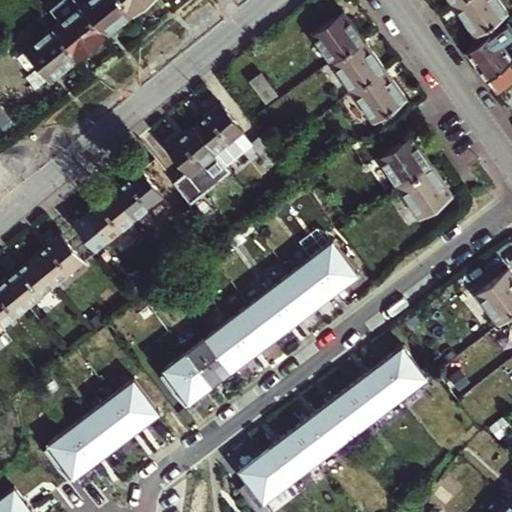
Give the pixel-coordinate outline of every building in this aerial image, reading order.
[(78,3),(76,0),(58,0),(52,5),(61,17),(78,3)] [(82,0),(78,3),(103,35),(132,11),(122,0),(82,0)] [(145,0),(122,0),(132,11),(145,0)] [(499,0),(461,0),(454,5),(475,35),(508,13),(499,0)] [(103,35),(78,3),(50,26),(75,58),(103,35)] [(309,30),(330,58),(362,34),(341,6),(309,30)] [(50,26),(24,47),(49,78),(75,58),(50,26)] [(468,52),(487,79),(511,60),(511,59),(494,33),(468,52)] [(330,58),(350,85),(382,61),(362,34),(330,58)] [(511,81),(511,60),(487,79),(497,93),(511,81)] [(406,93),(382,61),(350,85),(374,117),(406,93)] [(252,77),(272,102),(282,95),(263,69),(252,77)] [(222,103),(194,124),(227,166),(255,144),(269,161),(280,153),(264,132),(253,141),(222,103)] [(0,122),(9,115),(0,104),(0,122)] [(200,188),(227,166),(194,124),(167,146),(198,186),(187,196),(203,216),(214,206),(200,188)] [(411,132),(377,156),(399,185),(432,162),(411,132)] [(432,162),(399,185),(419,215),(453,191),(432,162)] [(112,191),(142,227),(171,203),(164,196),(162,197),(140,169),(112,191)] [(175,187),(164,196),(171,203),(191,228),(202,220),(175,187)] [(142,227),(112,191),(86,213),(116,249),(142,227)] [(284,194),(274,203),(280,211),(291,203),(284,194)] [(267,221),(280,211),(274,203),(261,212),(267,221)] [(244,227),(233,236),(239,244),(251,236),(244,227)] [(61,233),(33,255),(55,283),(83,260),(61,233)] [(226,254),(239,244),(233,236),(219,246),(226,254)] [(332,238),(312,253),(337,287),(357,271),(332,238)] [(291,270),(316,302),(337,287),(312,253),(291,270)] [(35,300),(55,283),(33,255),(7,277),(29,304),(35,300)] [(136,259),(130,265),(145,284),(152,279),(136,259)] [(203,260),(192,269),(198,278),(209,269),(203,260)] [(130,265),(119,273),(134,293),(145,284),(130,265)] [(475,291),(498,322),(506,315),(511,310),(511,273),(507,267),(475,291)] [(184,288),(198,278),(192,269),(178,279),(184,288)] [(316,302),(291,270),(275,281),(270,285),(295,319),(316,302)] [(270,285),(275,281),(271,276),(266,280),(270,285)] [(0,321),(3,325),(29,304),(7,277),(0,282),(0,321)] [(295,319),(270,285),(249,301),(274,334),(295,319)] [(162,293),(149,302),(156,310),(169,300),(162,293)] [(29,304),(36,313),(42,308),(35,300),(29,304)] [(274,334),(249,301),(228,317),(253,350),(274,334)] [(149,302),(137,312),(143,319),(156,310),(149,302)] [(253,350),(228,317),(207,333),(232,366),(253,350)] [(207,333),(186,349),(211,382),(232,366),(207,333)] [(402,344),(376,364),(400,395),(426,375),(402,344)] [(83,354),(90,362),(93,360),(95,364),(103,358),(99,355),(102,353),(95,345),(83,354)] [(211,382),(186,349),(163,366),(189,400),(211,382)] [(90,362),(83,354),(71,363),(78,372),(90,362)] [(373,416),(400,395),(376,364),(349,385),(373,416)] [(43,375),(49,370),(46,366),(40,370),(43,375)] [(41,386),(47,395),(59,385),(53,377),(41,386)] [(159,411),(135,379),(114,394),(138,426),(159,411)] [(36,380),(23,390),(28,396),(34,405),(47,395),(41,386),(36,380)] [(13,385),(2,394),(8,402),(19,393),(13,385)] [(346,437),(373,416),(349,385),(322,405),(346,437)] [(8,402),(13,407),(28,396),(23,390),(19,393),(8,402)] [(138,426),(114,394),(93,410),(118,442),(138,426)] [(320,456),(346,437),(322,405),(297,425),(320,456)] [(118,442),(93,410),(72,427),(96,458),(118,442)] [(96,458),(72,427),(65,419),(28,447),(56,479),(70,468),(75,474),(96,458)] [(293,477),(320,456),(297,425),(269,446),(293,477)] [(4,446),(0,449),(0,458),(3,461),(11,454),(4,446)] [(293,477),(269,446),(241,467),(249,479),(240,486),(259,511),(270,511),(273,510),(265,499),(293,477)] [(0,511),(26,511),(33,507),(16,486),(0,497),(0,511)] [(511,511),(511,501),(501,511),(511,511)]
